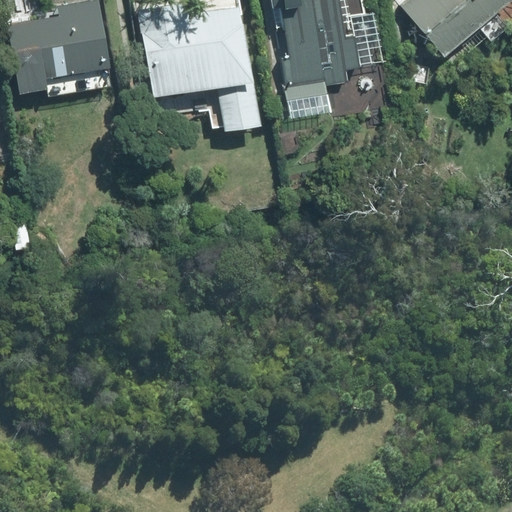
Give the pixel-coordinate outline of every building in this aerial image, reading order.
[(91,55),(81,0),(0,0),(0,65),(0,68),(91,55)] [(244,0),(215,0),(141,10),(153,98),(219,89),(225,132),(262,127),(244,0)] [(261,0),(273,63),(328,54),(325,39),(344,36),(337,1),(328,2),(327,0),(261,0)] [(451,0),(410,0),(426,20),(451,0)] [(0,156),(12,155),(1,84),(0,83),(0,156)] [(29,244),(28,216),(5,217),(7,245),(29,244)]
